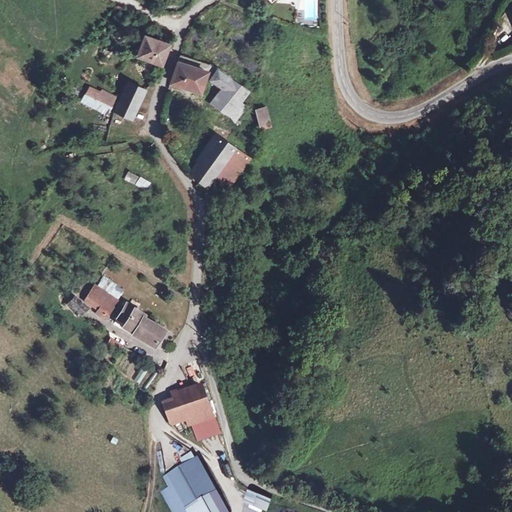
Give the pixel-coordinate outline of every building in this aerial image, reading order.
[(166,47),(143,39),(138,56),(159,64),(166,47)] [(209,70),(181,58),(173,81),(199,92),(209,70)] [(210,83),(224,91),(221,97),(238,107),(246,91),(215,74),(210,83)] [(146,82),(128,77),(123,97),(141,103),(146,82)] [(110,114),(117,97),(89,85),(81,102),(110,114)] [(123,97),(121,105),(138,112),(141,103),(123,97)] [(264,104),(255,108),(261,127),(271,125),(265,105),(264,104)] [(252,152),(237,142),(220,130),(200,159),(218,171),(232,181),(252,152)] [(200,159),(193,170),(210,182),(218,171),(200,159)] [(150,185),(141,177),(137,181),(130,173),(126,177),(143,193),(150,185)] [(117,300),(95,284),(83,299),(98,310),(102,304),(110,310),(117,300)] [(72,296),(66,303),(79,315),(86,307),(72,296)] [(123,320),(122,322),(133,330),(132,332),(154,346),(165,330),(142,316),(143,313),(126,302),(116,316),(123,320)] [(102,304),(98,310),(97,311),(105,317),(110,310),(102,304)] [(110,338),(106,347),(120,353),(123,344),(110,338)] [(187,378),(202,373),(197,361),(183,367),(187,378)] [(142,383),(145,372),(138,370),(135,382),(142,383)] [(203,384),(177,394),(181,406),(172,409),(175,418),(192,412),(211,404),(203,384)] [(211,404),(192,412),(201,434),(220,426),(211,404)] [(171,481),(159,486),(169,511),(221,511),(198,459),(168,471),(171,481)] [(251,511),(254,507),(239,502),(234,511),(251,511)]
